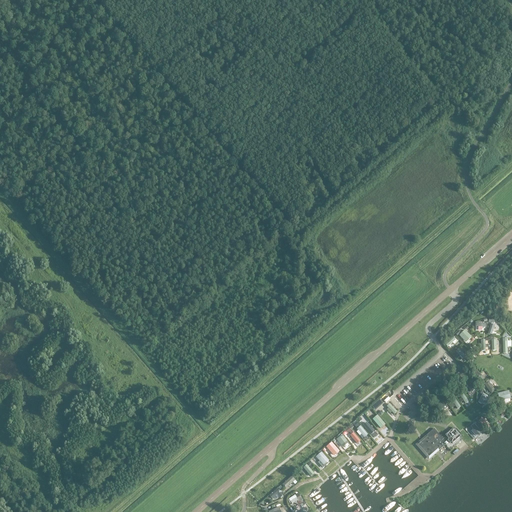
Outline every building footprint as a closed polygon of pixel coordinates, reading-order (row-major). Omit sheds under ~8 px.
[(460,335),(467,342),(472,338),(465,331),(460,335)] [(447,347),(455,340),(453,337),(445,344),(447,347)] [(460,348),(457,352),(464,360),(468,356),(460,348)] [(481,380),(483,378),(477,371),(475,373),(474,373),(471,376),(473,379),(477,375),(481,380)] [(475,390),(469,381),(466,384),(472,392),(475,390)] [(485,385),(487,387),(491,393),(495,391),(488,382),(485,385)] [(509,391),(498,394),(500,401),(510,399),(510,398),(509,391)] [(459,395),(465,404),(468,402),(462,393),(459,395)] [(451,399),(458,409),(461,407),(454,397),(451,399)] [(383,404),(380,400),(372,407),(375,410),(377,408),(383,404)] [(394,414),(398,411),(390,403),(386,406),(388,408),(387,409),(390,413),(392,412),(394,414)] [(377,416),(373,420),(380,428),(385,424),(377,416)] [(364,424),(371,432),(372,431),(373,430),(374,429),(367,421),(364,424)] [(470,426),(477,435),(480,432),(473,423),(470,426)] [(366,436),(368,435),(361,426),(357,430),(364,438),(365,437),(366,436)] [(454,428),(448,433),(445,436),(443,433),(440,436),(434,429),(417,443),(429,457),(438,449),(439,451),(445,445),(444,444),(447,441),(450,444),(451,443),(452,444),(462,435),(456,428),(455,430),(454,428)] [(351,435),(357,443),(358,443),(359,442),(360,441),(354,433),(351,435)] [(336,439),(345,450),(351,445),(343,434),(336,439)] [(326,446),(335,457),(340,452),(331,441),(326,446)] [(322,463),(326,463),(329,461),(322,453),(316,457),(321,463),(322,463)] [(303,468),(309,475),(312,472),(307,465),(303,468)] [(288,491),(298,483),(292,476),(283,485),(288,491)] [(278,489),(270,496),(272,499),(277,495),(280,498),(284,495),(281,491),(280,492),(278,489)]
